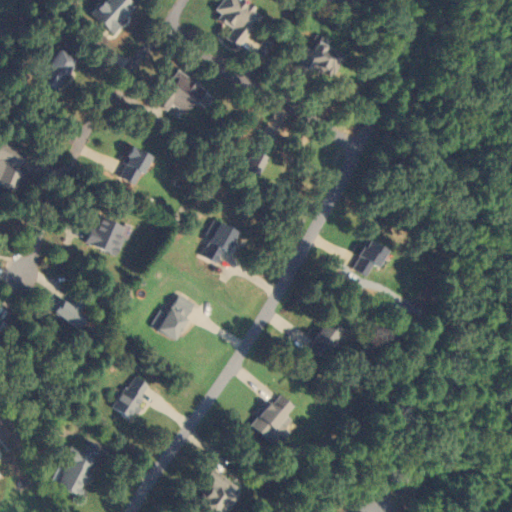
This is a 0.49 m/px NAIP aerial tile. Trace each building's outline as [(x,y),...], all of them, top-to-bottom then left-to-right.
[(129,3),(124,0),(95,0),(95,2),(91,0),(90,0),(81,15),(110,33),(129,3)] [(212,0),(206,12),(226,24),(218,39),(232,48),(253,12),(231,0),(212,0)] [(334,51),(318,46),(321,38),(306,34),(295,67),(327,77),(334,51)] [(31,77),(52,89),(69,60),(48,48),(31,77)] [(161,110),(167,102),(182,113),(199,90),(170,69),(147,100),(161,110)] [(0,188),(10,191),(22,152),(0,144),(0,188)] [(107,174),(128,185),(143,157),(123,146),(107,174)] [(122,228),(89,215),(78,243),(110,256),(122,228)] [(195,255),(213,264),(229,231),(211,222),(195,255)] [(379,255),(365,241),(343,261),(357,276),(379,255)] [(189,305),(172,293),(147,328),(164,341),(189,305)] [(77,305),(66,297),(61,304),(51,297),(42,310),(68,328),(77,315),(72,312),(77,305)] [(316,359),(337,326),(322,317),(302,349),(316,359)] [(122,419),(145,387),(128,375),(105,408),(122,419)] [(287,405),(270,392),(250,417),(267,431),(287,405)] [(92,459),(64,445),(57,460),(61,462),(49,486),(73,498),(92,459)] [(192,480),(199,486),(185,504),(195,511),(213,511),(231,489),(202,467),(192,480)]
